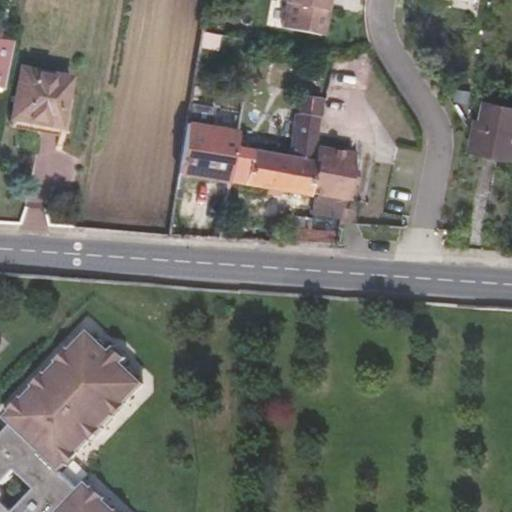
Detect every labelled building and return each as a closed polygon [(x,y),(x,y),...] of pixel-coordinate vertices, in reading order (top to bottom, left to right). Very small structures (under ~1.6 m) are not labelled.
[(282,0),(282,3),(285,4),(280,28),(318,35),(322,33),(325,14),(323,10),(324,0),(282,0)] [(0,89),(3,90),(12,40),(0,39),(0,89)] [(19,69),(10,120),(62,129),(72,79),(19,69)] [(341,214),(342,202),(349,168),(337,165),(315,161),(320,118),(319,118),(322,97),(300,94),(297,116),(294,115),(287,156),(234,146),(236,131),(187,122),(178,174),(313,199),(311,216),(339,221),(341,214)] [(511,108),(486,103),(482,123),(478,122),(471,152),(511,160),(511,108)] [(294,217),(293,228),(310,229),(310,219),(294,217)] [(310,229),(293,228),(291,243),(335,246),(338,232),(310,229)] [(0,511),(124,511),(122,510),(120,511),(89,485),(84,490),(65,471),(92,442),(95,443),(107,429),(106,427),(145,384),(137,376),(125,365),(129,359),(116,347),(111,352),(89,332),(50,374),(46,373),(35,385),(36,388),(8,418),(14,426),(0,440),(0,511)]
